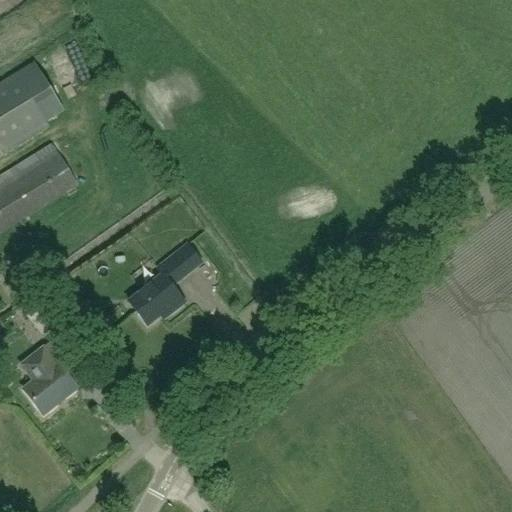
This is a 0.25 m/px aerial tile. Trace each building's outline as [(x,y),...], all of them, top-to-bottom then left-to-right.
[(36,63),(16,75),(0,84),(0,157),(49,127),(47,124),(66,112),(36,63)] [(0,234),(79,188),(52,144),(0,176),(0,234)] [(172,288),(202,264),(188,247),(159,270),(164,276),(129,304),(147,328),(167,312),(170,316),(185,304),(172,288)] [(53,295),(76,325),(89,315),(66,285),(53,295)] [(21,367),(34,383),(24,392),(43,416),(77,390),(60,369),(78,356),(62,335),(21,367)]
